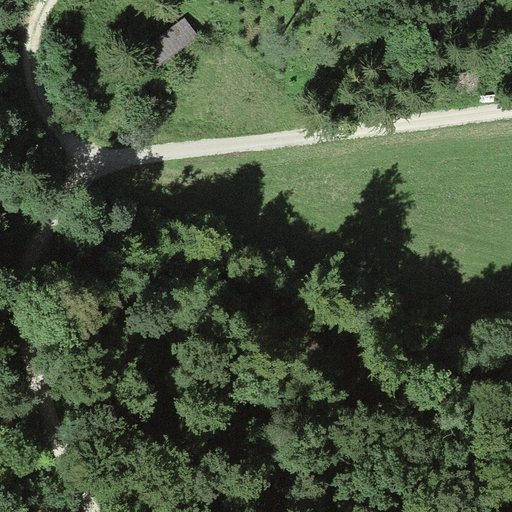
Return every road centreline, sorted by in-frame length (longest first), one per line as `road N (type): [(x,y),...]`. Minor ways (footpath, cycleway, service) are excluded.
road 1 (motorway): [(325,511),(0,115)]
road 2 (track): [(511,108),(94,166)]
road 3 (track): [(94,166),(32,250),(21,289),(42,402),(87,511)]
road 4 (motorway): [(0,352),(130,511)]
